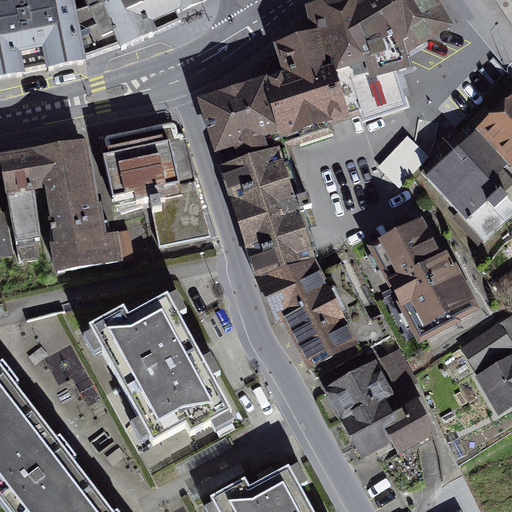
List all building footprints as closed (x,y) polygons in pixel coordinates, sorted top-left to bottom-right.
[(0,0),(0,90),(12,88),(82,74),(67,0),(20,0),(5,3),(4,0),(0,0)] [(90,0),(117,61),(185,30),(208,20),(199,0),(90,0)] [(337,76),(350,127),(402,107),(403,57),(450,31),(443,21),(427,0),(375,0),(361,9),(308,21),(315,45),(323,78),(337,76)] [(511,0),(470,0),(475,6),(484,0),(493,0),(511,24),(511,0)] [(265,98),(280,154),(350,127),(337,76),(323,78),(315,45),(276,59),(284,91),(265,98)] [(234,106),(201,115),(216,170),(280,154),(265,98),(234,106)] [(511,115),(508,111),(416,196),(473,257),(511,220),(511,115)] [(104,158),(135,270),(198,253),(167,141),(144,147),(119,154),(104,158)] [(407,143),(380,170),(397,187),(424,161),(407,143)] [(97,147),(2,165),(17,247),(49,242),(56,277),(118,265),(97,147)] [(320,272),(280,154),(216,170),(245,258),(257,294),(320,272)] [(3,219),(0,219),(0,262),(9,261),(3,219)] [(423,221),(367,252),(421,349),(477,317),(423,221)] [(511,300),(511,270),(493,285),(508,304),(511,300)] [(320,272),(257,294),(280,330),(336,298),(320,272)] [(336,298),(280,330),(309,383),(366,351),(336,298)] [(124,318),(89,338),(151,451),(183,434),(191,443),(229,419),(165,306),(128,327),(124,318)] [(511,348),(498,328),(463,352),(479,375),(511,352),(511,348)] [(399,354),(379,365),(398,399),(418,388),(399,354)] [(511,363),(481,381),(502,417),(511,411),(511,363)] [(375,371),(323,400),(363,471),(392,455),(399,468),(437,447),(418,413),(395,425),(388,412),(395,408),(375,371)] [(105,511),(0,374),(0,506),(4,511),(105,511)] [(234,497),(206,511),(293,511),(278,484),(239,506),(234,497)]
